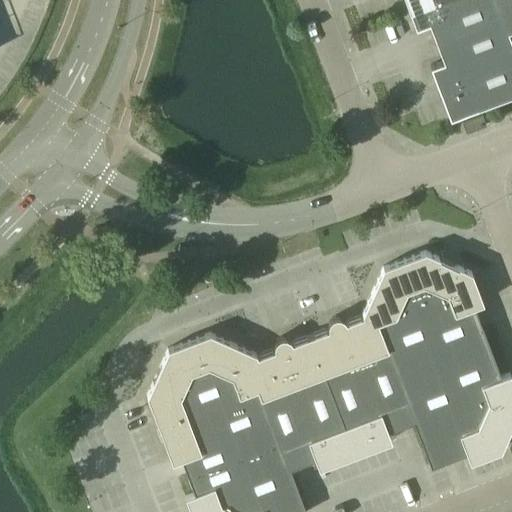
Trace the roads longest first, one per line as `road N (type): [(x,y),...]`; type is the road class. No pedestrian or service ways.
road 1 (unclassified): [(64,169),(146,209),(209,224),(293,219),(391,184)]
road 2 (unclassified): [(391,184),(320,0)]
road 3 (tertiary): [(64,169),(126,60),(139,0)]
road 4 (tertiary): [(105,0),(61,100),(29,144)]
